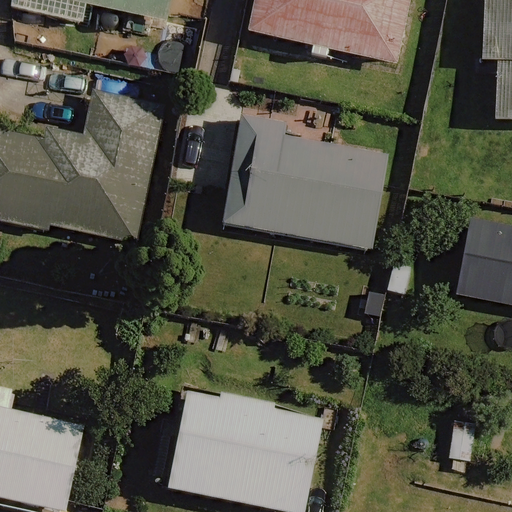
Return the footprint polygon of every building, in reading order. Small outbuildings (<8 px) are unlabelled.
[(169,0),(4,0),(164,31),(169,0)] [(256,0),(248,43),(394,72),(407,0),(256,0)] [(511,133),(511,0),(481,0),(479,70),(496,70),(494,133),(511,133)] [(0,224),(134,250),(160,112),(91,99),(83,143),(46,136),(44,147),(0,139),(0,224)] [(281,134),(238,126),(220,232),(369,257),(385,166),(278,148),(281,134)] [(511,237),(467,229),(453,307),(511,317),(511,237)] [(303,511),(320,434),(186,406),(166,501),(216,511),(303,511)] [(60,511),(76,438),(0,421),(0,511),(60,511)]
